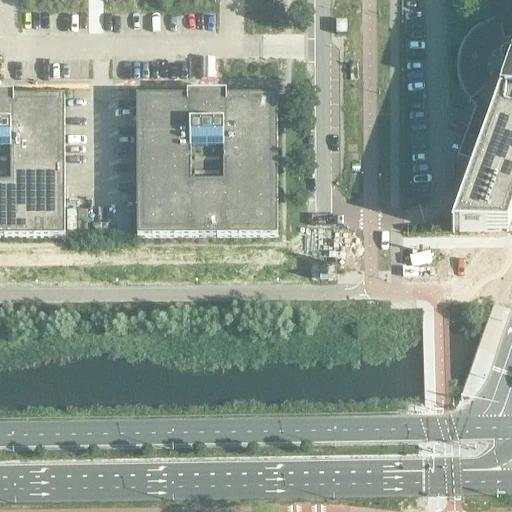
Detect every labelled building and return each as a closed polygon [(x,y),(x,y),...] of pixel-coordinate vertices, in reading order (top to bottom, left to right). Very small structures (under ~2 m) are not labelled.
[(346,36),(346,22),(335,22),(335,36),(346,36)] [(507,233),(511,219),(511,48),(506,49),(503,34),(485,42),(476,31),(473,34),(471,36),(469,39),(467,41),(464,45),(463,47),(461,51),(460,54),(459,57),(459,59),(458,63),(457,66),(457,70),(457,74),(457,75),(458,79),(458,83),(459,84),(460,88),(461,91),(462,93),(464,98),(467,102),(470,105),(474,101),(477,104),(479,106),(480,107),(481,107),(483,109),(486,110),(488,111),(491,112),(494,113),(457,217),(451,234),(452,235),(453,234),(507,233)] [(277,239),(276,98),(226,99),(226,94),(186,95),(186,99),(136,99),(136,239),(277,239)] [(0,239),(64,240),(64,99),(13,99),(13,95),(0,95),(0,239)] [(457,217),(494,113),(491,112),(488,111),(486,110),(483,109),(481,107),(480,107),(479,106),(477,104),(456,163),(456,192),(457,217)] [(108,239),(108,226),(93,226),(93,239),(108,239)]
